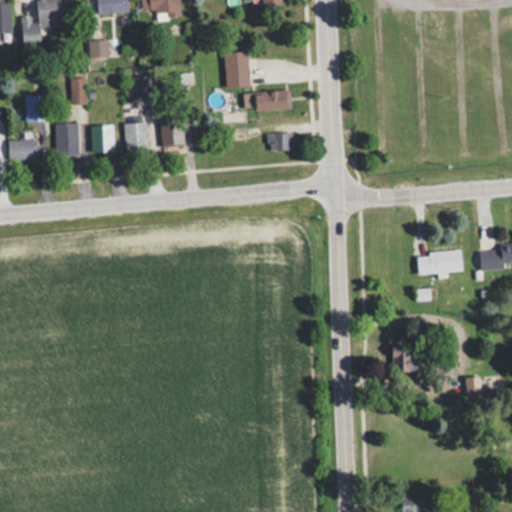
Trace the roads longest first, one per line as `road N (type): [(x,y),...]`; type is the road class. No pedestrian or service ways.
road 1 (residential): [(344,511),(323,0)]
road 2 (residential): [(0,218),(332,185)]
road 3 (residential): [(332,185),(358,195),(511,183)]
